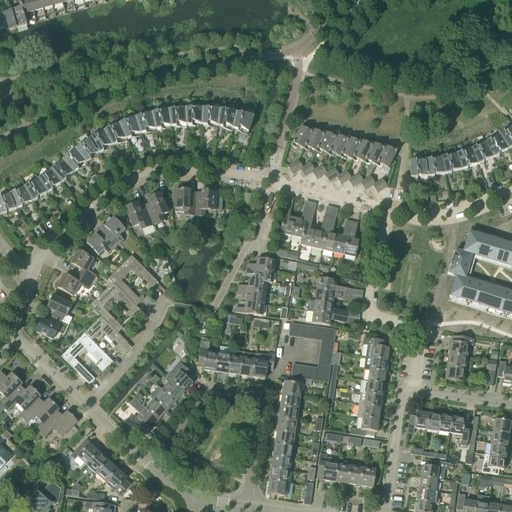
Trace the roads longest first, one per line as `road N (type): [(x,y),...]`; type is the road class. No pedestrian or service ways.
road 1 (residential): [(13,332),(30,285),(22,274),(118,182),(158,168),(273,183)]
road 2 (residential): [(412,391),(421,326),(363,313),(387,208)]
road 3 (residential): [(246,504),(261,400),(211,392),(163,442)]
road 4 (residential): [(194,498),(86,406)]
road 5 (residential): [(86,406),(174,304)]
road 6 (residential): [(387,208),(438,215),(511,192)]
road 7 (residential): [(385,511),(400,402),(412,391)]
